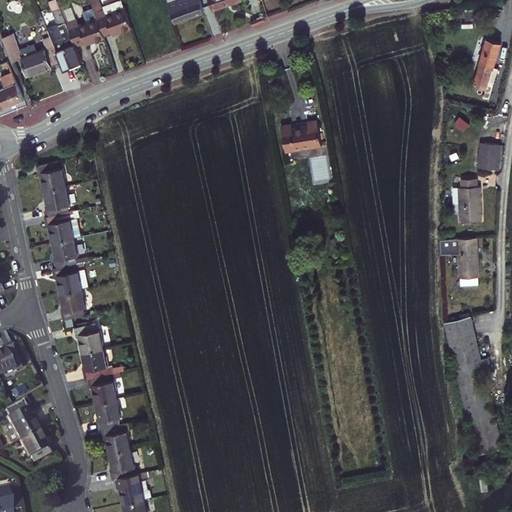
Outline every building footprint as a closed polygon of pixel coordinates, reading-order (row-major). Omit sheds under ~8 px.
[(139,31),(128,3),(116,7),(117,9),(119,15),(112,18),(110,12),(109,13),(104,0),(95,0),(99,10),(111,41),(118,38),(119,39),(139,31)] [(207,10),(203,0),(168,0),(175,20),(207,10)] [(117,9),(110,12),(112,18),(119,15),(117,9)] [(111,41),(99,10),(89,15),(93,25),(84,29),(81,23),(73,26),(76,34),(83,50),(89,47),(90,50),(111,43),(111,41)] [(73,26),(81,23),(76,11),(69,14),(69,13),(67,13),(73,26)] [(90,65),(83,50),(76,34),(69,38),(73,48),(62,53),(66,62),(71,73),(90,65)] [(28,61),(20,43),(18,37),(9,41),(20,65),(28,61)] [(501,73),(506,47),(489,43),(479,91),(493,94),(498,73),(501,73)] [(34,77),(66,62),(62,53),(59,47),(28,61),(34,77)] [(29,102),(16,73),(2,80),(7,90),(0,92),(0,105),(3,113),(29,102)] [(318,126),(314,100),(304,102),(305,107),(289,109),(289,105),(279,106),(283,132),(318,126)] [(323,134),(305,137),(310,164),(328,161),(323,134)] [(493,166),(492,140),(473,140),(474,166),(493,166)] [(64,185),(62,177),(41,183),(43,193),(46,192),(50,206),(71,201),(67,184),(64,185)] [(482,223),(480,188),(476,188),(475,177),(462,178),(463,188),(457,188),(459,224),(482,223)] [(71,201),(50,206),(52,219),(50,220),(52,230),(71,226),(73,225),(72,218),(74,217),(71,201)] [(52,230),(49,231),(51,240),(54,240),(58,254),(79,250),(75,232),(72,233),(71,226),(52,230)] [(483,286),(481,239),(441,241),(442,254),(452,254),(452,252),(459,251),(461,287),(483,286)] [(58,269),(60,279),(76,275),(81,274),(80,267),(83,266),(79,250),(58,254),(61,268),(58,269)] [(0,295),(10,292),(6,282),(4,283),(0,272),(0,295)] [(60,279),(57,280),(59,289),(62,289),(66,304),(84,300),(80,282),(77,283),(76,275),(60,279)] [(84,300),(66,304),(69,317),(66,318),(69,328),(71,327),(73,327),(87,324),(85,316),(88,316),(84,300)] [(489,356),(481,358),(471,315),(445,321),(477,454),(503,446),(485,373),(492,371),(489,356)] [(106,358),(102,341),(100,341),(98,336),(76,340),(77,348),(80,347),(83,363),(106,358)] [(25,361),(15,339),(4,344),(6,347),(0,349),(0,372),(2,376),(17,369),(16,365),(25,361)] [(111,380),(106,358),(83,363),(86,377),(83,378),(85,386),(87,386),(109,381),(111,380)] [(118,404),(114,387),(111,388),(109,381),(87,386),(88,394),(92,394),(95,409),(118,404)] [(18,442),(39,432),(32,415),(36,414),(33,407),(31,408),(27,399),(15,405),(5,410),(9,418),(7,420),(10,427),(5,429),(8,434),(6,439),(9,447),(18,442)] [(121,419),(118,404),(95,409),(99,424),(94,425),(96,433),(98,432),(118,428),(117,420),(121,419)] [(130,450),(127,436),(123,437),(121,428),(118,428),(98,432),(101,448),(105,447),(107,455),(130,450)] [(55,455),(51,447),(47,449),(39,432),(18,442),(26,460),(30,458),(34,466),(55,455)] [(134,470),(130,450),(107,455),(110,470),(106,472),(108,480),(112,480),(131,476),(130,471),(134,470)] [(144,498),(142,483),(137,484),(135,475),(131,476),(112,480),(114,489),(120,488),(123,502),(144,498)] [(23,506),(19,481),(12,482),(16,507),(23,506)] [(17,511),(16,507),(12,482),(0,484),(0,509),(5,509),(5,511),(17,511)] [(146,511),(144,498),(123,502),(124,511),(146,511)]
